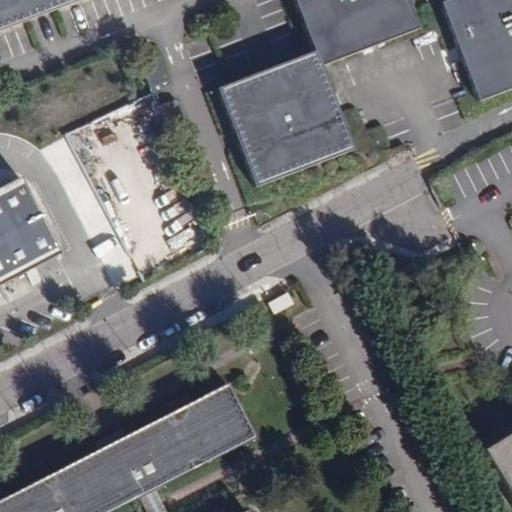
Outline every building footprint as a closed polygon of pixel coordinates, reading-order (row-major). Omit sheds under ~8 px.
[(0,0),(0,32),(24,23),(84,0),(0,0)] [(419,31),(406,0),(292,0),(314,55),(337,63),(419,31)] [(511,0),(463,0),(442,9),(481,104),(511,90),(511,0)] [(301,59),(322,69),(337,63),(314,55),(301,59)] [(159,58),(141,64),(152,91),(169,83),(159,58)] [(301,59),(219,92),(257,188),(354,151),(322,69),(301,59)] [(19,177),(0,186),(0,286),(60,255),(19,177)] [(104,443),(0,498),(0,511),(106,511),(255,435),(226,380),(118,436),(115,430),(102,437),(104,443)] [(511,429),(481,449),(511,503),(511,429)]
